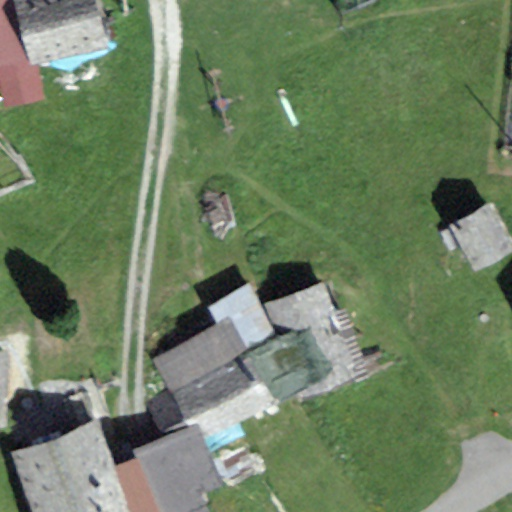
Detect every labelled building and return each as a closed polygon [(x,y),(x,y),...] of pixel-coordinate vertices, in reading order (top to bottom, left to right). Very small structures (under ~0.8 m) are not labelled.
[(0,0),(0,88),(5,110),(45,101),(37,64),(29,66),(13,0),(0,0)] [(13,0),(29,66),(37,64),(109,49),(98,0),(13,0)] [(506,247),(484,207),(450,226),(472,265),(506,247)] [(324,283),(259,306),(275,336),(247,352),(276,404),(297,394),(300,402),(356,379),(324,283)] [(205,307),(215,326),(229,318),(247,352),(275,336),(259,306),(247,285),(205,307)] [(215,326),(152,361),(188,429),(196,425),(202,441),(276,404),(247,352),(229,318),(215,326)] [(96,421),(8,453),(29,511),(130,511),(112,468),(96,421)] [(188,429),(132,451),(136,459),(157,511),(210,511),(204,494),(221,487),(202,441),(196,425),(188,429)] [(157,511),(136,459),(112,468),(130,511),(157,511)]
